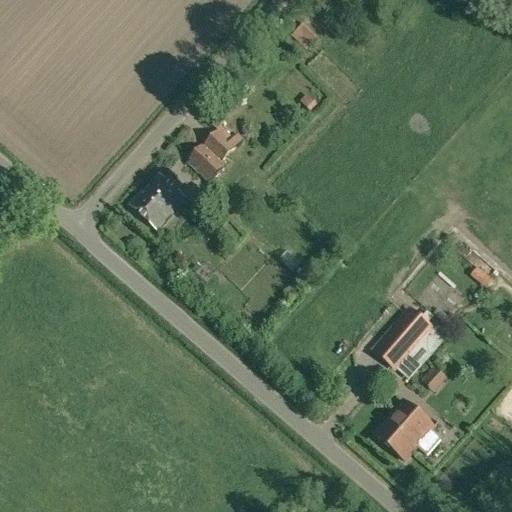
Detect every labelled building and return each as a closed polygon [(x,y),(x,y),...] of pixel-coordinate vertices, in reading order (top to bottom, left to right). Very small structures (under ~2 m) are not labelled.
[(234,138),(222,127),(205,144),(223,163),(243,142),(236,135),(234,138)] [(223,163),(205,144),(187,163),(209,184),(226,166),(223,163)] [(156,231),(185,200),(158,175),(129,206),(156,231)] [(412,309),(372,353),(397,372),(436,332),(412,309)] [(431,432),(434,428),(404,401),(374,435),(405,462),(417,448),(427,456),(441,441),(431,432)]
